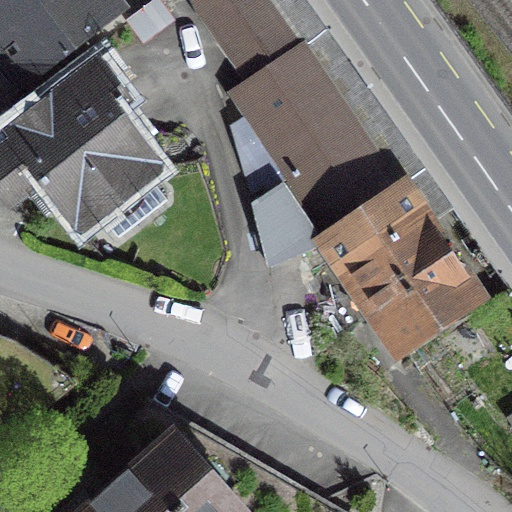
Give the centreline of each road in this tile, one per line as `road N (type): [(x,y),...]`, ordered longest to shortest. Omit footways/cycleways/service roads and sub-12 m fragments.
road 1 (residential): [(472,511),(174,326),(0,267)]
road 2 (secondary): [(360,0),(511,212)]
